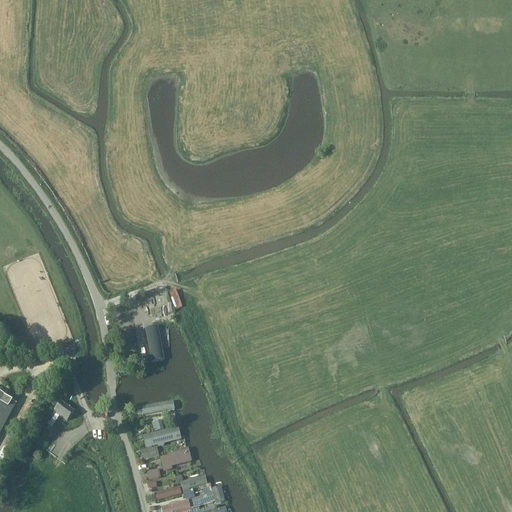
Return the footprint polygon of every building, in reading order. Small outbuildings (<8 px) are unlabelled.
[(177,289),(169,291),(175,309),(182,307),(177,289)] [(157,328),(145,330),(152,363),(164,361),(157,328)] [(0,432),(17,403),(0,393),(0,432)] [(173,402),(136,408),(137,415),(174,409),(173,402)] [(74,413),(61,404),(55,412),(67,422),(74,413)] [(151,423),(154,433),(163,430),(161,421),(151,423)] [(177,429),(142,438),(145,448),(180,440),(177,429)] [(141,452),(143,461),(158,457),(156,448),(141,452)] [(187,451),(159,459),(163,473),(172,471),(172,468),(191,463),(187,451)] [(148,473),(149,481),(159,479),(158,471),(148,473)] [(204,478),(181,484),(183,492),(188,490),(188,489),(206,484),(204,478)] [(178,488),(155,495),(157,501),(179,494),(178,488)] [(183,493),(185,500),(194,498),(192,491),(183,493)] [(211,494),(191,501),(193,507),(213,500),(211,494)] [(187,501),(160,508),(161,511),(172,511),(189,508),(187,501)]
